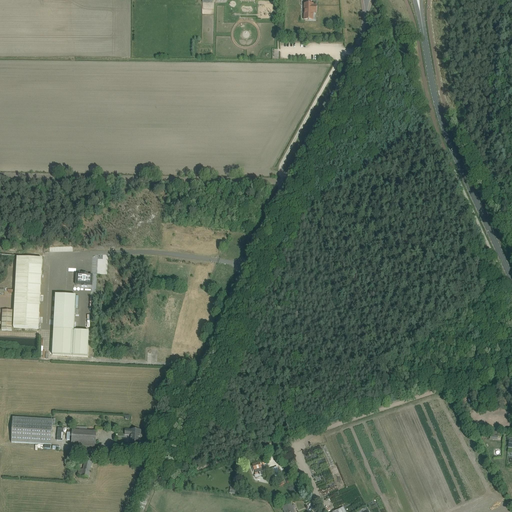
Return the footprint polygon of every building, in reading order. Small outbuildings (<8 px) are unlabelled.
[(313,20),(313,13),(316,13),(316,6),(313,6),(313,5),(304,5),(304,20),(308,20),(308,21),(310,21),(310,20),(313,20)] [(38,329),(42,259),(17,258),(13,328),(38,329)] [(76,275),(76,286),(81,286),(81,287),(87,288),(87,287),(93,287),(93,275),(88,275),(88,274),(82,274),(81,275),(76,275)] [(55,295),(52,355),(88,357),(89,332),(74,331),(76,296),(55,295)] [(13,311),(2,311),(1,331),(12,331),(13,311)] [(51,445),(53,420),(13,418),(12,443),(51,445)] [(71,446),(91,447),(96,448),(96,432),(87,431),(87,427),(72,427),(71,446)] [(126,430),(125,435),(131,436),(131,443),(140,444),(140,440),(139,440),(140,435),(141,435),(141,431),(126,430)] [(77,476),(83,477),(88,478),(92,462),(85,461),(84,465),(83,470),(80,469),(81,464),(78,463),(77,468),(79,469),(78,473),(77,476)] [(259,463),(252,465),(251,466),(253,472),(254,472),(255,475),(254,475),(255,478),(271,473),(269,467),(261,469),(259,463)] [(32,475),(62,475),(62,468),(32,467),(32,475)] [(275,471),(278,478),(280,477),(281,479),(288,476),(284,467),(275,471)]
